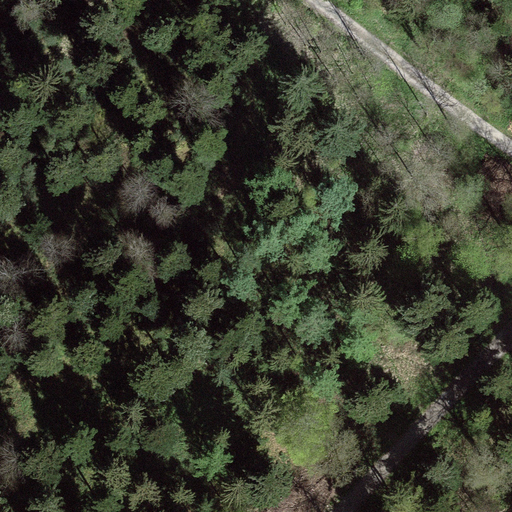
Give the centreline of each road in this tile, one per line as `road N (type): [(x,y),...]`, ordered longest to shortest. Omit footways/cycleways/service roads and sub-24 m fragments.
road 1 (track): [(511,164),(310,0)]
road 2 (track): [(511,338),(346,511)]
